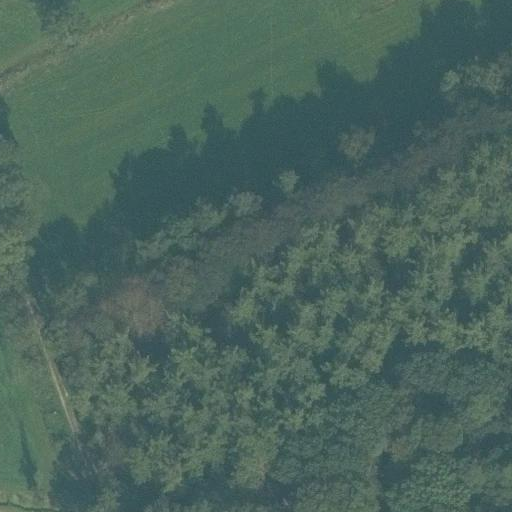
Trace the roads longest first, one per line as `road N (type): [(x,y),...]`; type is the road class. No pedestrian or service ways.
road 1 (track): [(511,109),(43,346)]
road 2 (track): [(108,511),(0,229)]
